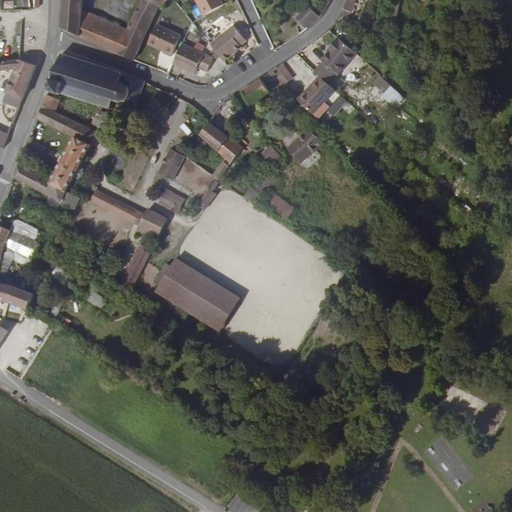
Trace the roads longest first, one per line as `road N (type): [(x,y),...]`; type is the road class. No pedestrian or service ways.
road 1 (residential): [(53,38),(193,94),(226,90),(271,61)]
road 2 (tertiary): [(6,168),(53,38)]
